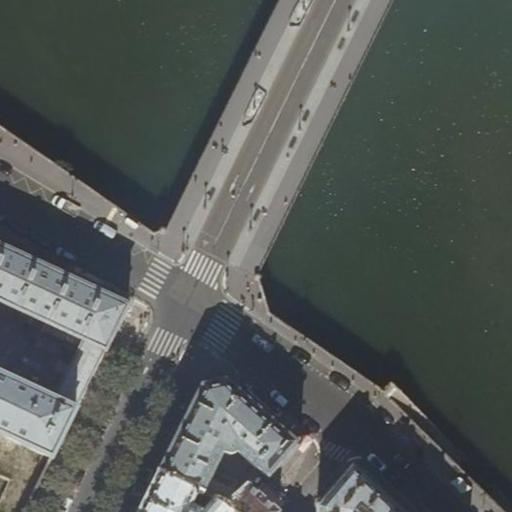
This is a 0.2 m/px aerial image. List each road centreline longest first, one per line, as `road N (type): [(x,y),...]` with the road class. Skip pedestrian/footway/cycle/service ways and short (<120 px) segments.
road 1 (residential): [(187,303),(336,0)]
road 2 (residential): [(80,511),(187,303)]
road 3 (residential): [(187,303),(0,196)]
road 4 (residential): [(361,426),(187,303)]
road 5 (residential): [(452,511),(361,426)]
